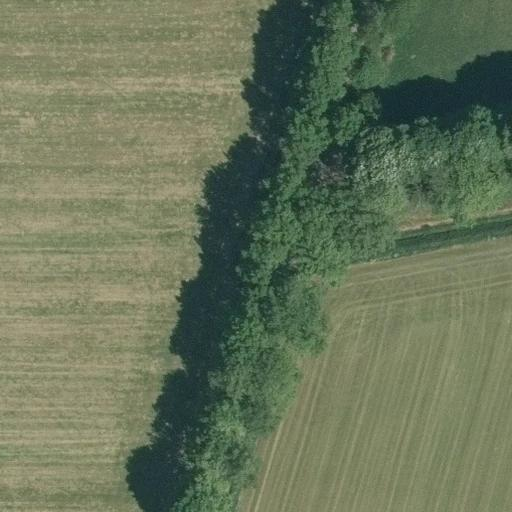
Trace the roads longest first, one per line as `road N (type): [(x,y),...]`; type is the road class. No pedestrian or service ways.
road 1 (unclassified): [(212,511),(366,0)]
road 2 (track): [(306,183),(339,188),(511,157)]
